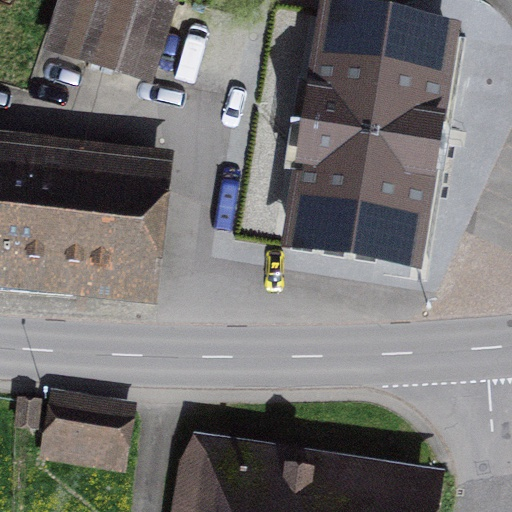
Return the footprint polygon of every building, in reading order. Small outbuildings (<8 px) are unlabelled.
[(54,49),(151,80),(175,3),(165,0),(102,0),(96,20),(67,10),(54,49)] [(448,35),(330,15),(293,243),(412,262),(448,35)] [(0,291),(75,298),(77,264),(146,272),(155,185),(0,168),(0,291)] [(65,401),(57,445),(114,454),(121,410),(65,401)] [(413,511),(416,497),(182,461),(174,511),(413,511)]
